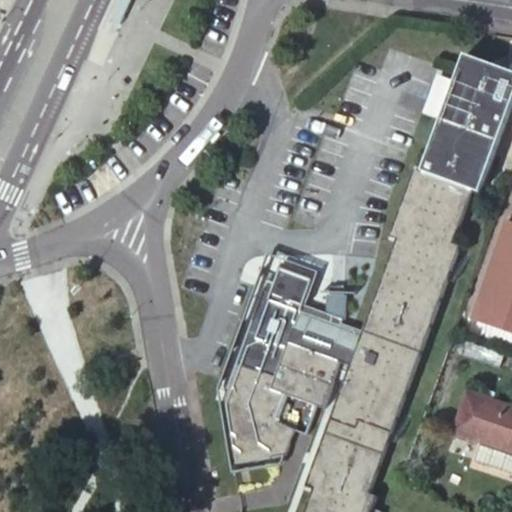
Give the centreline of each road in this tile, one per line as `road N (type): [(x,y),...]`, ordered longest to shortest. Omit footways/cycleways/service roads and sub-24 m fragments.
road 1 (unclassified): [(190,511),(150,281)]
road 2 (secondary): [(0,210),(92,0)]
road 3 (unclassified): [(153,184),(233,86),(262,0)]
